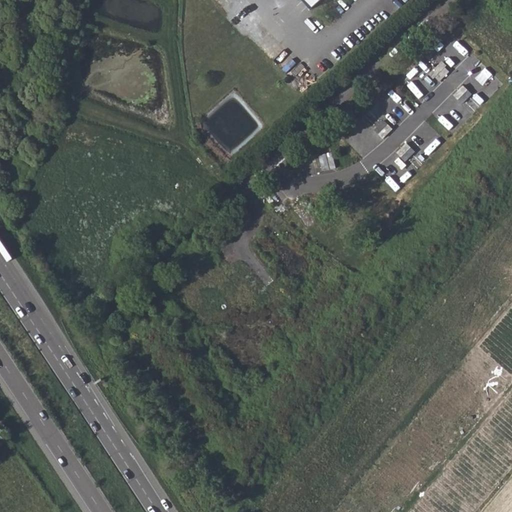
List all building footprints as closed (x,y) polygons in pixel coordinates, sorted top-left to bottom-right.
[(291,0),(304,14),(319,0),(291,0)] [(438,65),(443,69),(445,67),(446,65),(442,61),(438,65)] [(437,75),(435,77),(440,81),(449,72),(445,67),(443,69),(438,65),(433,71),(437,75)] [(484,86),(494,76),(484,66),(474,75),(484,86)] [(435,77),(437,75),(433,71),(429,75),(433,79),(435,77)] [(454,95),(458,100),(468,90),(463,86),(454,95)] [(472,94),(468,90),(458,100),(462,104),(472,94)] [(379,135),(388,125),(384,121),(374,130),(379,135)] [(379,135),(383,139),(392,129),(388,125),(379,135)] [(430,125),(420,133),(429,144),(439,136),(430,125)] [(397,153),(401,157),(411,148),(406,143),(397,153)] [(415,152),(411,148),(401,157),(405,161),(415,152)] [(332,153),(319,156),(323,171),(336,168),(332,153)] [(405,183),(415,171),(403,161),(393,173),(405,183)]
